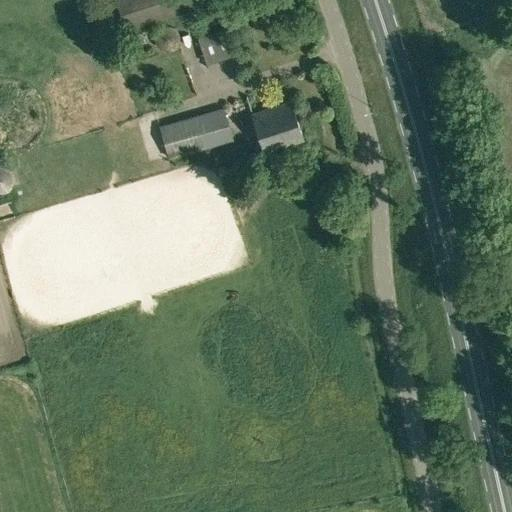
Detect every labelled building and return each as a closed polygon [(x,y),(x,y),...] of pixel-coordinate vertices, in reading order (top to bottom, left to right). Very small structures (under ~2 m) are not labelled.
[(116,0),(126,30),(195,8),(193,0),(116,0)] [(196,18),(190,19),(193,27),(199,25),(196,18)] [(198,38),(206,63),(237,53),(229,28),(198,38)] [(251,114),(264,152),(303,139),(290,101),(251,114)] [(161,125),(169,158),(234,139),(225,106),(161,125)]
